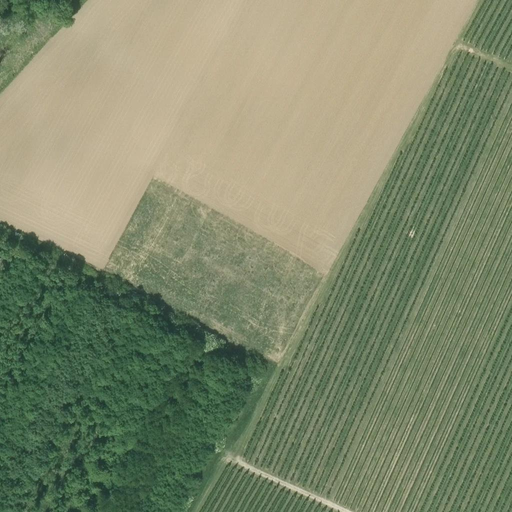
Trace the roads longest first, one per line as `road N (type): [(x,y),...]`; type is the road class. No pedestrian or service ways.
road 1 (track): [(196,511),(480,0)]
road 2 (track): [(227,457),(346,511)]
